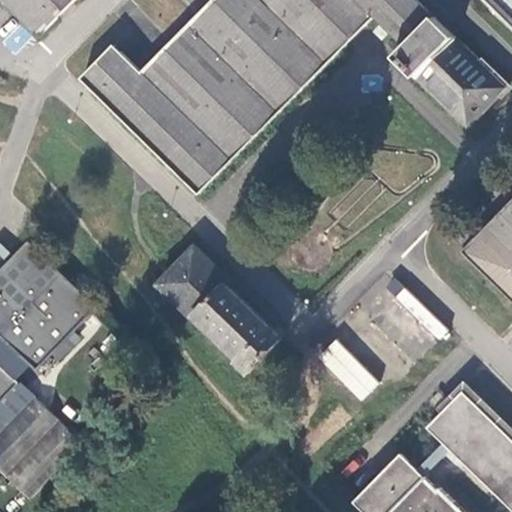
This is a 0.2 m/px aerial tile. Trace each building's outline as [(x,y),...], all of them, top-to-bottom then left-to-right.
[(3,0),(41,36),(76,0),(3,0)] [(84,78),(202,195),(351,42),(378,16),(408,45),(398,56),(470,127),(489,106),(508,87),(482,61),(419,0),(215,0),(168,48),(144,73),(116,46),(84,78)] [(511,0),(502,0),(511,9),(511,0)] [(4,43),(15,52),(32,34),(22,24),(4,43)] [(511,201),(464,251),(511,296),(511,201)] [(41,253),(30,242),(0,272),(0,334),(38,370),(39,371),(40,371),(99,309),(99,308),(99,307),(41,253)] [(238,362),(251,373),(285,338),(285,337),(229,283),(233,278),(199,246),(158,286),(192,320),(195,317),(240,359),(238,362)] [(0,360),(0,405),(23,383),(0,360)] [(511,435),(467,391),(448,409),(431,427),(447,443),(454,450),(472,468),(511,506),(511,435)] [(0,435),(0,468),(32,498),(84,444),(36,398),(0,435)] [(454,450),(447,443),(421,469),(428,476),(454,450)] [(466,511),(442,489),(441,490),(428,476),(421,469),(405,453),(358,501),(368,511),(466,511)]
